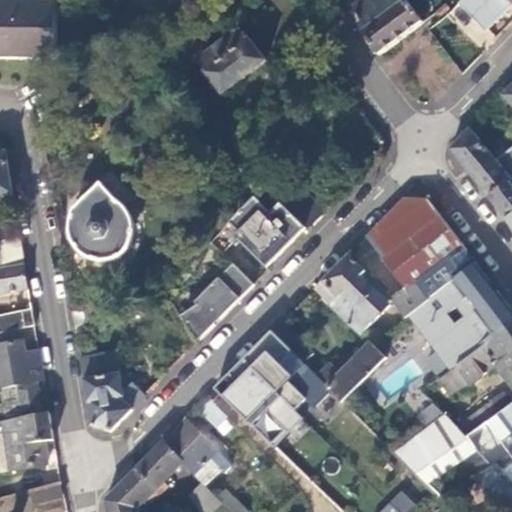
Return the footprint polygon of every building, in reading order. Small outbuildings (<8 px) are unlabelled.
[(37,58),(55,59),(56,2),(42,2),(25,2),(25,0),(9,0),(9,2),(0,1),(0,57),(12,58),(37,58)] [(363,0),(355,7),(363,31),(405,0),(363,0)] [(406,0),(405,0),(363,31),(380,55),(423,22),(406,0)] [(487,31),(511,4),(511,3),(508,0),(461,0),(458,3),(487,31)] [(197,60),(222,95),(266,61),(240,28),(197,60)] [(96,105),(119,89),(110,77),(87,94),(96,105)] [(511,148),(495,162),(470,130),(450,149),(488,198),(511,179),(511,148)] [(0,195),(12,193),(5,153),(5,151),(4,151),(0,151),(0,195)] [(511,179),(488,198),(511,228),(511,179)] [(131,215),(101,184),(74,211),(72,216),(70,222),(70,228),(70,233),(72,239),(74,244),(78,249),(82,253),(87,256),(92,258),(98,260),(103,260),(109,259),(115,258),(120,255),(124,251),(128,247),(131,242),(133,237),(134,231),(134,226),(133,220),(131,215)] [(263,188),(226,227),(267,267),(305,228),(291,214),(263,188)] [(305,228),(308,231),(326,213),(308,196),(291,214),(305,228)] [(420,308),(476,264),(427,200),(403,199),(370,233),(384,258),(392,270),(406,288),(392,298),(407,318),(409,316),(420,308)] [(0,267),(24,263),(21,244),(0,248),(0,267)] [(365,271),(348,255),(314,289),(330,305),(342,292),(358,276),(360,277),(365,271)] [(0,293),(28,289),(27,279),(24,263),(0,267),(0,293)] [(198,306),(182,317),(198,343),(255,284),(234,264),(196,302),(198,306)] [(450,370),(511,324),(511,310),(476,264),(420,308),(409,316),(450,370)] [(341,316),(361,336),(378,318),(390,306),(380,296),(385,291),(365,271),(360,277),(358,276),(342,292),(330,305),(341,316)] [(103,302),(72,306),(76,328),(108,314),(103,302)] [(32,309),(0,314),(0,332),(22,328),(34,326),(32,309)] [(314,355),(281,323),(272,332),(305,364),(314,355)] [(511,388),(511,324),(450,370),(438,379),(451,395),(467,383),(469,385),(495,366),(511,388)] [(0,388),(38,382),(44,381),(40,361),(39,350),(26,352),(22,328),(0,332),(0,388)] [(244,361),(294,411),(305,401),(314,408),(330,394),(327,391),(329,389),(321,380),(305,364),(272,332),(244,361)] [(385,359),(373,345),(371,344),(369,344),(341,372),(335,366),(321,380),(329,389),(342,401),(385,359)] [(116,354),(81,360),(92,426),(111,431),(146,396),(132,383),(123,393),(116,354)] [(294,411),(244,361),(215,390),(274,448),(303,420),(294,411)] [(43,410),(38,382),(0,388),(0,403),(3,403),(5,416),(21,413),(21,414),(43,410)] [(467,438),(511,405),(503,394),(458,428),(467,438)] [(228,418),(208,398),(197,409),(217,429),(228,418)] [(495,461),(511,479),(511,404),(511,405),(467,438),(458,428),(445,415),(395,454),(434,493),(442,500),(474,477),(495,461)] [(45,442),(54,441),(50,420),(49,413),(5,420),(12,469),(47,464),(45,442)] [(231,466),(186,420),(164,442),(182,460),(204,483),(206,486),(222,470),(225,473),(231,466)] [(108,511),(182,511),(177,511),(135,511),(134,507),(139,503),(145,509),(167,487),(161,481),(182,460),(164,442),(106,501),(108,511)] [(494,494),(505,511),(511,511),(511,479),(495,461),(474,477),(494,494)] [(20,492),(25,511),(66,511),(67,511),(59,481),(20,492)] [(206,511),(213,511),(223,503),(218,498),(206,486),(204,483),(191,495),(206,511)] [(223,503),(231,511),(246,511),(226,490),(218,498),(223,503)] [(0,496),(0,511),(6,511),(17,508),(10,492),(0,496)] [(401,492),(389,503),(397,511),(412,511),(417,508),(401,492)] [(379,511),(397,511),(389,503),(379,511)]
